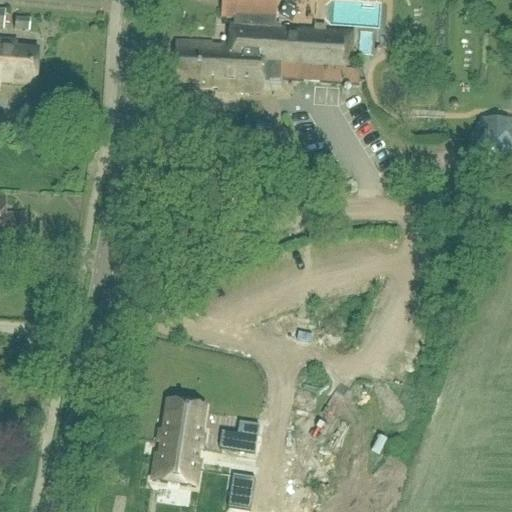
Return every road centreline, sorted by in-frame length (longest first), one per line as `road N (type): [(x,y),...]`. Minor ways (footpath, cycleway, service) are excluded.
road 1 (unclassified): [(96,308),(143,280),(298,216)]
road 2 (unclassified): [(298,216),(511,215)]
road 3 (tertiary): [(54,511),(96,308)]
road 4 (unclassified): [(298,216),(123,129)]
road 5 (tertiary): [(96,308),(123,129)]
road 6 (tertiary): [(123,129),(131,0)]
